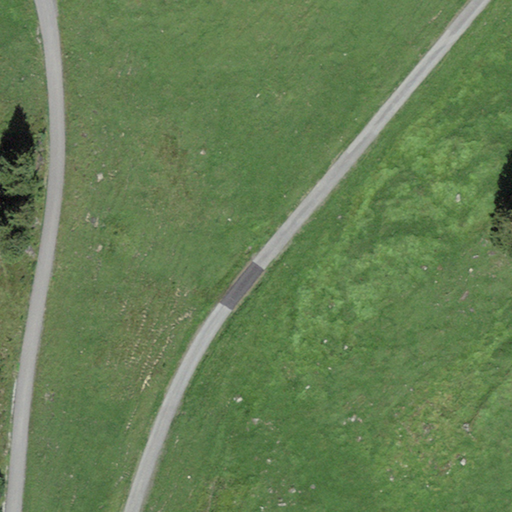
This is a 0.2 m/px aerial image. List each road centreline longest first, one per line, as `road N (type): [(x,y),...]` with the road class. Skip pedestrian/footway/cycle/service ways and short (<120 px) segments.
road 1 (unclassified): [(130,511),(173,393),(220,312),(482,0)]
road 2 (unclassified): [(43,0),(55,87),(52,194),(13,511)]
